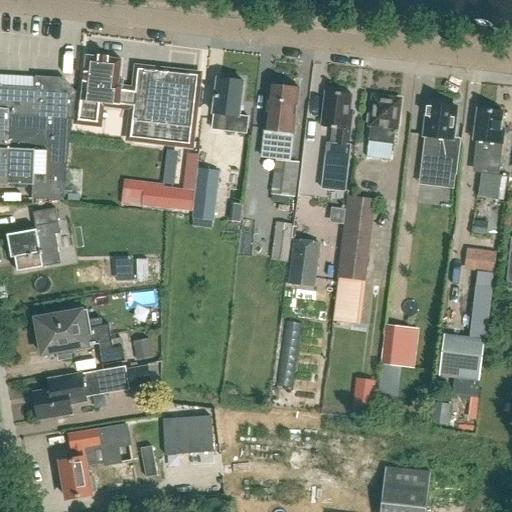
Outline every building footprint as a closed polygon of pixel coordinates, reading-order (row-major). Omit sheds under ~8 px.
[(99,103),(131,107),(133,91),(122,90),(124,79),(120,79),(122,59),(87,55),(79,121),(97,123),(99,103)] [(190,145),(198,78),(198,77),(140,70),(137,92),(133,91),(131,107),(130,122),(133,122),(131,137),(190,145)] [(0,186),(9,187),(9,184),(33,185),(32,200),(64,202),(64,180),(76,93),(64,80),(37,79),(0,77),(0,186)] [(237,134),(237,133),(247,134),(249,118),(239,117),(243,82),(219,79),(214,115),(224,116),(222,132),(237,134)] [(300,89),(269,86),(264,131),(270,132),(268,147),(288,149),(289,134),(294,134),(295,134),(300,89)] [(332,130),(330,145),(329,152),(327,152),(322,190),(345,192),(351,146),(349,146),(353,112),(350,111),(352,95),(326,92),(321,129),(332,130)] [(371,126),(369,142),(367,158),(392,161),(394,146),(396,131),(397,131),(400,101),(374,98),(370,126),(371,126)] [(433,103),(429,103),(425,136),(430,136),(439,138),(435,170),(457,173),(461,139),(455,139),(457,126),(454,126),(456,106),(444,104),(444,102),(433,100),(433,103)] [(501,132),(504,113),(477,109),(473,141),(477,142),(474,172),(499,175),(505,132),(501,132)] [(430,136),(425,136),(420,185),(455,189),(457,173),(435,170),(439,138),(430,136)] [(296,197),(301,163),(278,160),(273,194),(296,197)] [(196,168),(186,167),(184,178),(195,179),(196,168)] [(215,204),(218,172),(198,170),(195,202),(215,204)] [(127,198),(143,200),(142,206),(191,212),(194,191),(164,188),(165,185),(162,185),(129,182),(127,198)] [(367,281),(377,200),(349,196),(339,278),(367,281)] [(12,259),(16,258),(18,272),(44,268),(38,238),(60,234),(56,209),(34,213),(37,231),(8,236),(12,259)] [(194,219),(194,227),(211,228),(212,221),(194,219)] [(476,222),(474,232),(484,234),(485,223),(476,222)] [(278,223),(273,260),(289,262),(294,225),(278,223)] [(473,250),(470,272),(493,275),(496,253),(473,250)] [(292,265),(289,285),(313,288),(316,268),(292,265)] [(487,340),(492,306),(475,304),(471,338),(487,340)] [(86,313),(36,320),(42,356),(90,349),(89,345),(99,345),(103,366),(125,363),(121,339),(112,340),(109,325),(97,327),(96,323),(88,324),(86,313)] [(381,365),(416,369),(420,329),(386,325),(381,365)] [(444,335),(439,376),(479,381),(484,340),(444,335)] [(150,344),(136,347),(138,360),(152,357),(150,344)] [(150,365),(129,369),(132,388),(153,384),(150,365)] [(72,415),(70,405),(86,402),(85,398),(130,391),(126,368),(50,381),(51,391),(35,394),(39,421),(72,415)] [(355,389),(353,409),(371,411),(374,391),(355,389)] [(435,404),(433,423),(449,425),(452,406),(435,404)] [(211,416),(163,420),(166,456),(213,452),(211,416)] [(129,447),(125,427),(68,437),(70,451),(71,451),(73,461),(59,464),(65,501),(89,497),(89,494),(95,493),(92,479),(86,480),(84,468),(103,464),(104,467),(122,464),(119,448),(129,447)] [(382,511),(427,511),(432,472),(387,467),(382,511)]
